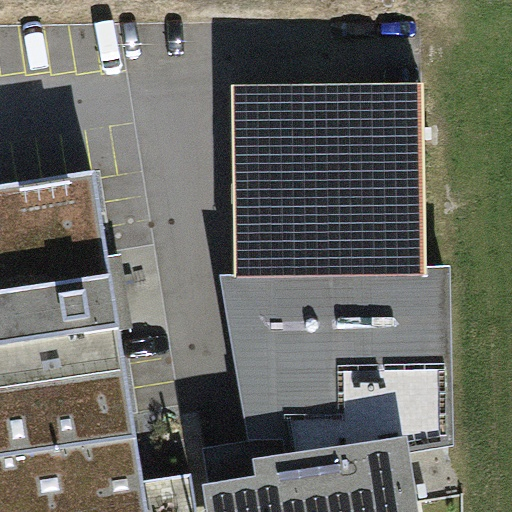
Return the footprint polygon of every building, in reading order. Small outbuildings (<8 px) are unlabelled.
[(424,97),(234,103),(240,283),(429,277),(424,97)] [(94,190),(0,205),(0,473),(137,452),(94,190)] [(429,277),(240,283),(220,282),(251,451),(286,452),(290,474),(408,454),(457,446),(453,277),(429,277)] [(137,452),(0,473),(0,511),(146,511),(143,490),(137,452)] [(259,496),(204,505),(205,511),(417,511),(408,454),(290,474),(256,479),(259,496)] [(196,511),(192,481),(143,490),(146,511),(196,511)]
